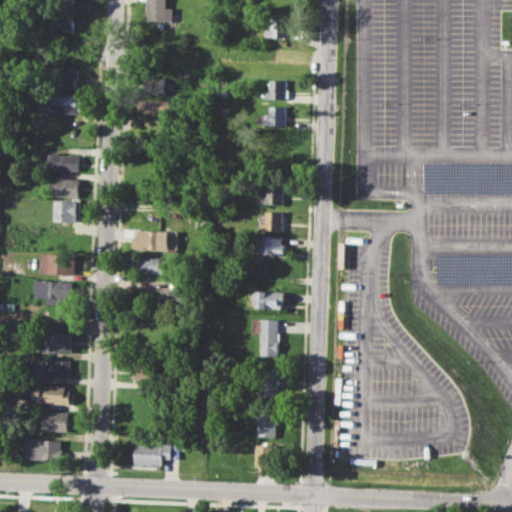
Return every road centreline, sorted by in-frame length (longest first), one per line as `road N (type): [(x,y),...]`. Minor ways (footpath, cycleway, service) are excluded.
road 1 (residential): [(114,0),(95,511)]
road 2 (residential): [(330,0),(313,495)]
road 3 (residential): [(0,480),(313,495)]
road 4 (residential): [(313,495),(511,503)]
